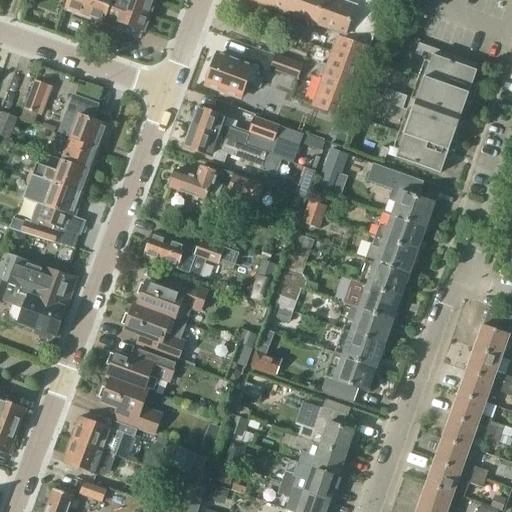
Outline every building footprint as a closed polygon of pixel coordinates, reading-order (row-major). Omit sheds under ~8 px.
[(123,0),(67,0),(64,8),(65,9),(66,7),(104,21),(105,20),(104,20),(106,16),(139,36),(141,30),(143,31),(144,29),(146,28),(147,28),(149,20),(149,19),(148,17),(151,10),(123,0)] [(123,0),(151,10),(154,0),(123,0)] [(249,0),(288,15),(293,0),(249,0)] [(293,0),(288,15),(339,35),(338,37),(368,48),(386,0),(293,0)] [(323,79),(314,106),(343,117),(368,48),(338,37),(328,66),(321,64),(316,76),(323,79)] [(420,42),(419,44),(416,54),(422,56),(424,51),(426,45),(420,42)] [(434,55),(437,49),(426,45),(424,51),(433,55),(434,55)] [(445,59),(448,52),(437,49),(434,55),(445,59)] [(445,59),(456,63),(458,56),(448,52),(445,59)] [(445,59),(434,55),(433,55),(396,156),(440,172),(477,71),(467,67),(456,63),(445,59)] [(248,82),(253,84),(253,86),(260,89),(264,79),(256,76),(259,68),(242,61),(241,65),(217,56),(207,84),(242,97),(248,82)] [(276,56),(270,70),(297,79),(302,65),(276,56)] [(467,67),(469,60),(458,56),(456,63),(467,67)] [(477,71),(480,64),(469,60),(467,67),(477,71)] [(395,99),(397,93),(386,89),(384,95),(395,99)] [(405,103),(408,97),(397,93),(395,99),(405,103)] [(393,105),(395,99),(384,95),(382,102),(393,105)] [(73,96),(59,133),(70,138),(99,148),(107,126),(92,120),(98,105),(73,96)] [(405,103),(395,99),(393,105),(403,109),(405,103)] [(280,160),(293,164),(301,143),(323,152),(327,143),(254,117),(248,132),(235,127),(234,130),(223,126),(226,117),(198,107),(191,127),(267,155),(280,160)] [(0,137),(1,138),(1,137),(10,140),(18,118),(2,112),(0,117),(0,137)] [(228,154),(262,168),(264,169),(266,171),(268,172),(271,173),(273,173),(276,173),(278,171),(281,162),(280,160),(267,155),(191,127),(183,148),(212,158),(211,159),(224,163),(228,154)] [(62,160),(91,170),(99,148),(70,138),(62,160)] [(382,146),(379,156),(385,158),(389,148),(382,146)] [(331,150),(316,190),(330,194),(337,173),(342,174),(348,156),(331,150)] [(37,163),(32,176),(53,183),(82,193),(91,170),(62,160),(58,171),(37,163)] [(390,200),(397,203),(392,216),(425,228),(434,204),(410,196),(416,180),(374,165),(368,182),(393,191),(390,200)] [(203,204),(213,207),(212,211),(221,214),(226,200),(219,198),(222,188),(223,186),(215,183),(219,173),(200,167),(196,178),(175,171),(169,188),(204,200),(203,204)] [(233,175),(227,190),(226,193),(257,203),(263,185),(233,175)] [(39,208),(43,210),(40,220),(64,229),(69,214),(74,216),(82,193),(53,183),(32,176),(23,201),(37,205),(39,208)] [(309,213),(324,218),(327,208),(312,203),(309,213)] [(305,222),(321,227),(324,218),(309,213),(305,222)] [(392,216),(388,229),(379,226),(376,237),(377,237),(417,251),(425,228),(392,216)] [(22,232),(56,242),(59,231),(25,222),(22,232)] [(207,225),(203,237),(212,240),(216,229),(207,225)] [(144,257),(177,268),(189,272),(201,277),(206,261),(233,270),(239,253),(223,247),(200,239),(197,248),(153,233),(144,257)] [(290,259),(306,265),(315,241),(298,235),(290,259)] [(365,259),(367,260),(409,275),(417,251),(377,237),(376,237),(373,244),(371,244),(365,259)] [(0,262),(0,279),(22,287),(20,292),(65,308),(75,279),(3,253),(0,262)] [(306,265),(290,259),(281,281),(305,290),(308,282),(301,279),(306,265)] [(367,260),(359,283),(401,298),(409,275),(367,260)] [(18,324),(36,331),(35,333),(51,339),(52,336),(55,337),(65,308),(20,292),(22,287),(0,279),(0,301),(3,302),(4,298),(25,305),(18,324)] [(137,305),(185,323),(191,308),(199,311),(207,290),(176,279),(172,290),(146,281),(144,284),(140,283),(136,293),(140,295),(137,305)] [(351,280),(343,304),(359,309),(393,321),(401,298),(359,283),(351,280)] [(282,297),(279,307),(294,313),(298,303),(282,297)] [(125,313),(121,324),(125,325),(123,329),(150,339),(146,349),(177,361),(184,341),(179,339),(185,323),(137,305),(133,303),(129,315),(125,313)] [(276,317),(291,322),(294,313),(279,307),(276,317)] [(359,309),(354,322),(347,319),(343,330),(344,330),(385,344),(393,321),(359,309)] [(478,335),(504,344),(511,322),(511,317),(488,309),(478,335)] [(385,344),(344,330),(343,330),(335,354),(342,357),(376,368),(385,344)] [(469,361),(495,370),(504,344),(478,335),(469,361)] [(106,376),(144,389),(147,391),(157,394),(162,379),(169,382),(177,361),(146,349),(141,361),(115,351),(114,355),(110,354),(106,364),(110,365),(106,376)] [(277,374),(282,360),(259,352),(254,366),(277,374)] [(335,354),(327,377),(368,392),(376,368),(342,357),(335,354)] [(492,380),(501,384),(499,392),(511,396),(511,377),(495,371),(495,370),(469,361),(460,387),(486,397),(492,380)] [(100,402),(116,408),(113,420),(153,435),(161,414),(141,407),(147,391),(144,389),(106,376),(106,377),(109,378),(106,388),(102,387),(98,397),(102,399),(100,402)] [(242,395),(260,401),(264,389),(246,383),(242,395)] [(460,387),(451,414),(477,423),(476,425),(485,428),(488,420),(489,418),(480,414),(486,397),(460,387)] [(0,418),(19,426),(25,409),(0,399),(0,418)] [(302,426),(298,436),(312,441),(321,444),(347,453),(355,431),(344,427),(349,416),(323,406),(314,430),(302,426)] [(441,440),(468,449),(476,425),(477,423),(451,414),(441,440)] [(101,424),(81,416),(73,439),(117,455),(124,434),(134,438),(139,443),(143,445),(152,445),(155,436),(153,435),(113,420),(103,417),(101,424)] [(0,451),(8,455),(19,426),(0,418),(0,451)] [(488,420),(485,428),(502,434),(511,438),(511,434),(511,429),(505,426),(488,420)] [(485,428),(482,437),(499,443),(502,434),(485,428)] [(298,436),(294,449),(301,451),(297,462),(313,468),(338,477),(347,453),(321,444),(312,441),(298,436)] [(64,462),(97,474),(96,475),(104,477),(111,471),(117,455),(73,439),(64,462)] [(230,439),(222,462),(239,468),(247,445),(230,439)] [(468,449),(441,440),(432,466),(485,484),(489,472),(474,466),(475,462),(465,459),(468,449)] [(185,483),(188,485),(206,490),(217,460),(179,446),(169,474),(172,475),(177,478),(185,483)] [(297,462),(293,473),(300,475),(296,487),(305,491),(330,499),(338,477),(313,468),(297,462)] [(231,486),(235,470),(221,466),(216,481),(231,486)] [(450,501),(452,494),(465,498),(470,484),(483,488),(485,484),(432,466),(423,492),(450,501)] [(292,499),(300,475),(285,471),(278,495),(292,499)] [(182,500),(177,498),(171,511),(198,511),(206,490),(188,485),(185,483),(177,478),(172,475),(169,474),(167,479),(187,486),(182,500)] [(80,495),(104,503),(108,490),(84,482),(80,495)] [(67,511),(75,491),(55,484),(45,511),(67,511)] [(230,491),(214,486),(208,503),(218,506),(219,503),(225,505),(230,491)] [(290,499),(287,509),(294,511),(326,511),(330,499),(305,491),(296,487),(292,499),(290,499)] [(423,492),(415,511),(445,511),(450,501),(423,492)]
